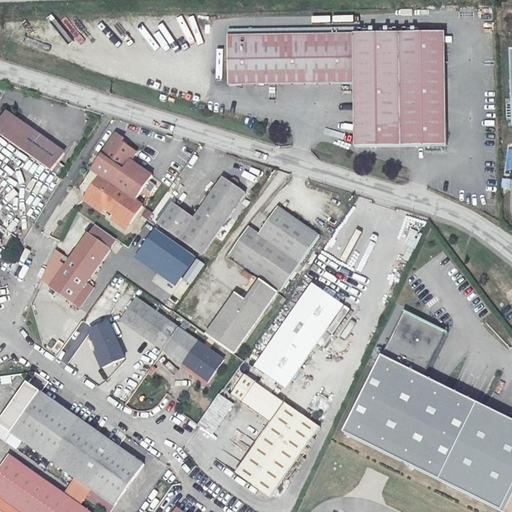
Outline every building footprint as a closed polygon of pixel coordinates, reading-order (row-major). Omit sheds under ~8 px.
[(357,146),(447,144),(445,31),(230,36),(232,87),(356,85),(357,146)] [(22,136),(27,127),(13,117),(0,134),(0,135),(5,140),(13,130),(22,136)] [(69,158),(27,127),(22,136),(13,130),(5,140),(56,177),(69,158)] [(89,169),(91,171),(96,175),(84,191),(103,205),(99,210),(125,227),(141,204),(134,200),(150,176),(131,159),(137,150),(121,141),(123,138),(115,133),(89,169)] [(79,196),(99,210),(103,205),(84,191),(96,175),(91,171),(79,189),(79,196)] [(207,255),(251,191),(227,176),(198,216),(179,204),(163,226),(207,255)] [(326,231),(283,202),(263,230),(253,223),(225,262),(259,285),(275,298),(277,299),(326,231)] [(146,223),(153,213),(144,207),(138,217),(146,223)] [(87,233),(108,248),(114,239),(93,224),(87,233)] [(197,259),(156,229),(134,260),(174,288),(197,259)] [(411,230),(404,245),(415,249),(421,234),(411,230)] [(69,259),(50,285),(72,300),(85,282),(108,248),(87,233),(69,259)] [(50,285),(69,259),(57,250),(42,279),(50,285)] [(18,254),(14,261),(20,265),(24,258),(18,254)] [(85,282),(72,300),(81,307),(94,288),(85,282)] [(286,387),(343,305),(312,283),(255,366),(286,387)] [(259,285),(257,288),(273,301),(275,298),(259,285)] [(232,301),(207,337),(234,356),(273,301),(257,288),(242,309),(232,301)] [(333,297),(344,304),(349,296),(339,289),(333,297)] [(141,305),(126,326),(210,385),(225,362),(141,305)] [(347,433),(443,481),(481,404),(427,380),(450,332),(407,311),(347,433)] [(111,322),(85,335),(102,369),(128,356),(111,322)] [(319,427),(247,376),(232,397),(268,423),(233,471),(270,497),(319,427)] [(26,383),(0,417),(0,425),(74,479),(90,490),(112,506),(142,463),(26,383)] [(300,398),(304,390),(296,385),(291,393),(300,398)] [(234,404),(219,394),(198,424),(213,434),(234,404)] [(326,410),(330,400),(319,397),(316,406),(326,410)] [(511,493),(511,420),(481,404),(443,481),(504,511),(511,493)] [(9,454),(0,465),(0,509),(4,511),(89,511),(80,505),(64,494),(9,454)] [(64,494),(80,505),(90,490),(74,479),(64,494)]
